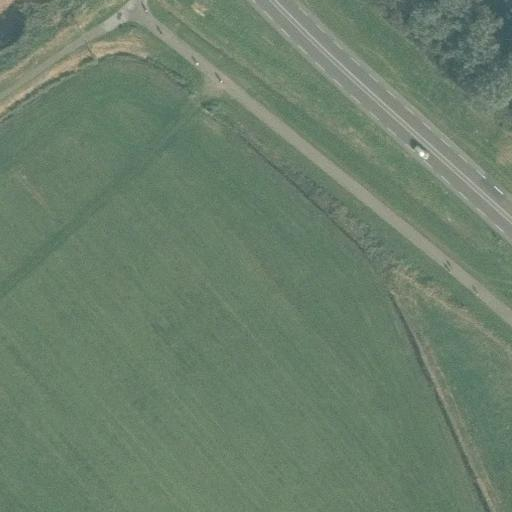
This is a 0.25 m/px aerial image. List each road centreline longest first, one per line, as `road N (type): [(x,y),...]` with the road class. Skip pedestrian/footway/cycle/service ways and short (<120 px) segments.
road 1 (unclassified): [(511,321),(132,8)]
road 2 (trunk): [(511,222),(271,0)]
